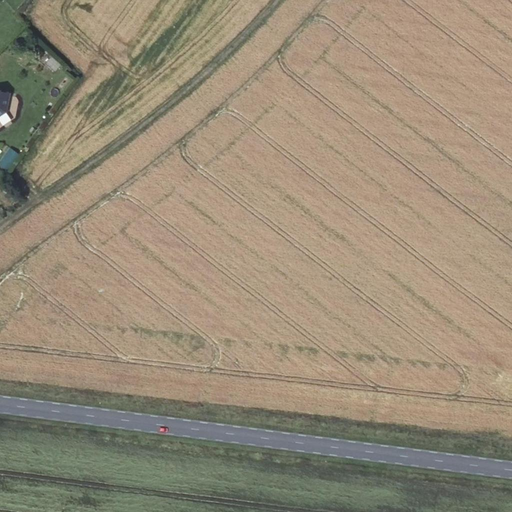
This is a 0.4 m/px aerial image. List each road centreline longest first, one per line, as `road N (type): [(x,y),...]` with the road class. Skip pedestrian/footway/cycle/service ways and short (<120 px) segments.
road 1 (primary): [(0,403),(511,470)]
road 2 (track): [(0,225),(152,119),(278,0)]
